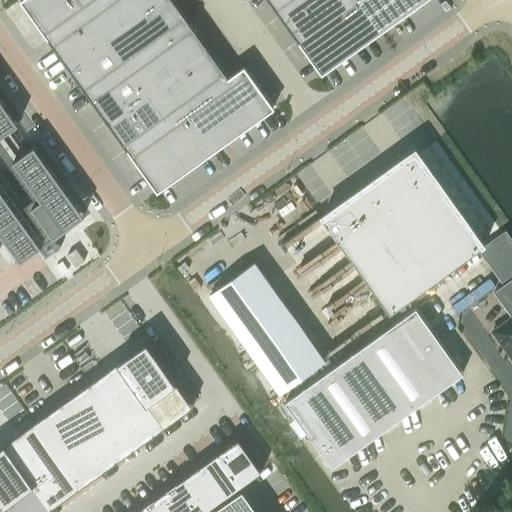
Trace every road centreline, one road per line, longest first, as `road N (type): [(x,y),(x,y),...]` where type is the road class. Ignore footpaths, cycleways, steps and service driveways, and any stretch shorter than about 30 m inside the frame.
road 1 (unclassified): [(496,0),(147,250)]
road 2 (unclassified): [(147,250),(0,36)]
road 3 (unclassified): [(147,250),(0,355)]
